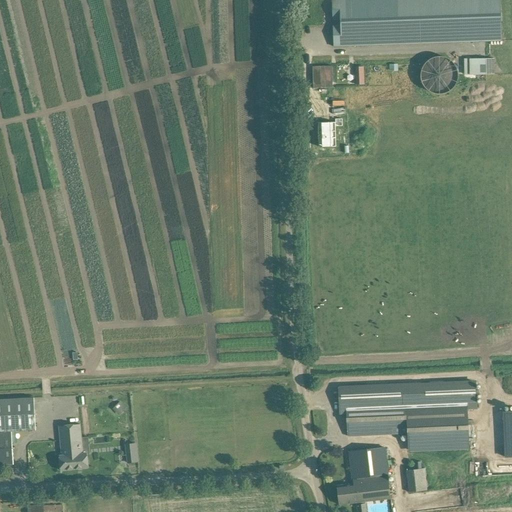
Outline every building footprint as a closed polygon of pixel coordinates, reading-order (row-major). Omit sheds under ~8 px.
[(499,0),(331,0),(333,47),(501,40),(499,0)] [(415,82),(447,96),(460,66),(428,53),(415,82)] [(464,59),(464,75),(486,74),(486,58),(464,59)] [(319,149),(337,148),(336,131),(343,131),(343,124),(336,124),(336,123),(318,124),(319,149)] [(475,381),(346,388),(338,389),(340,415),(347,414),(348,436),(358,435),(408,432),(408,452),(470,449),(469,429),(468,409),(477,409),(475,381)] [(0,432),(35,430),(34,397),(0,399),(0,432)] [(128,431),(183,429),(182,398),(127,400),(128,431)] [(121,411),(126,407),(120,401),(116,405),(121,411)] [(511,410),(502,411),(505,457),(511,457),(511,410)] [(60,456),(60,459),(61,469),(88,467),(87,453),(86,454),(86,451),(83,452),(81,424),(60,426),(62,456),(60,456)] [(0,433),(0,465),(14,465),(12,433),(0,433)] [(136,443),(126,444),(128,462),(138,461),(136,443)] [(385,447),(360,450),(350,451),(353,483),(337,485),(339,504),(391,498),(385,447)] [(425,468),(407,470),(409,492),(427,490),(425,468)] [(366,511),(367,503),(356,502),(355,511),(366,511)]
